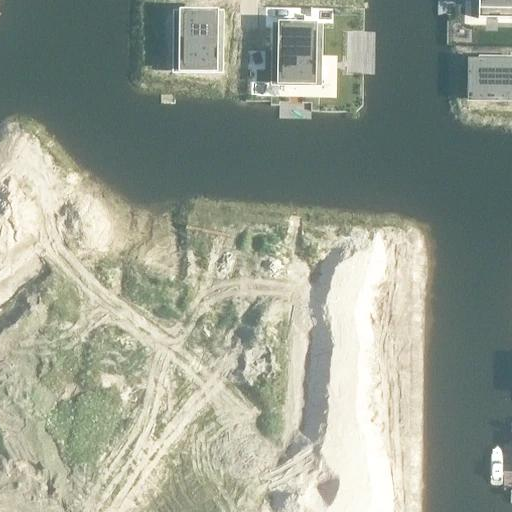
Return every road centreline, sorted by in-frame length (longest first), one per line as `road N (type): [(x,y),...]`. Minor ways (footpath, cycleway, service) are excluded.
road 1 (residential): [(284,511),(297,499),(297,265)]
road 2 (unknown): [(511,429),(498,216)]
